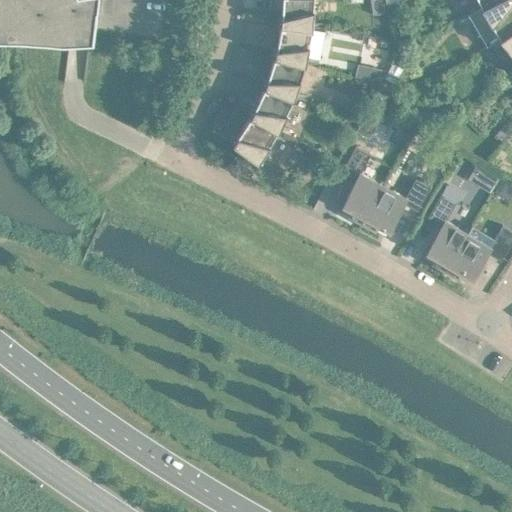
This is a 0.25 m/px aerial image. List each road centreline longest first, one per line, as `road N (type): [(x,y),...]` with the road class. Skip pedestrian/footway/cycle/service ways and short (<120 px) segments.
road 1 (residential): [(492,325),(172,153),(206,85),(221,0)]
road 2 (secondary): [(255,511),(76,399),(0,339)]
road 3 (secondary): [(0,433),(118,511)]
